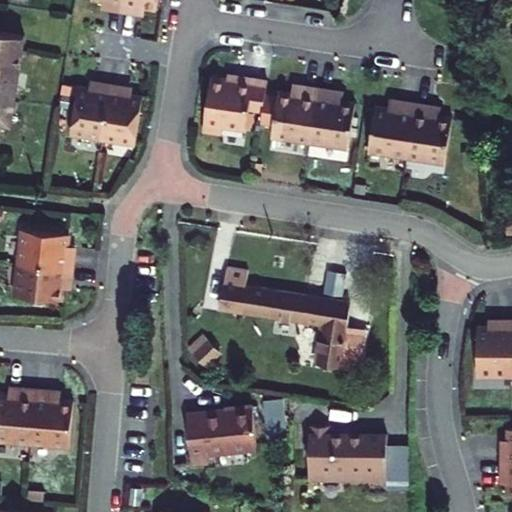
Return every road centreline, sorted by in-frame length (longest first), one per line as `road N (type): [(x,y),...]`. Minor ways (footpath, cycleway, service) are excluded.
road 1 (residential): [(463,260),(421,232),(162,189)]
road 2 (residential): [(463,260),(440,372),(463,511)]
road 3 (residential): [(189,16),(427,56)]
road 4 (residential): [(99,511),(112,349)]
road 5 (residential): [(112,349),(126,212)]
road 6 (residential): [(162,189),(181,61)]
